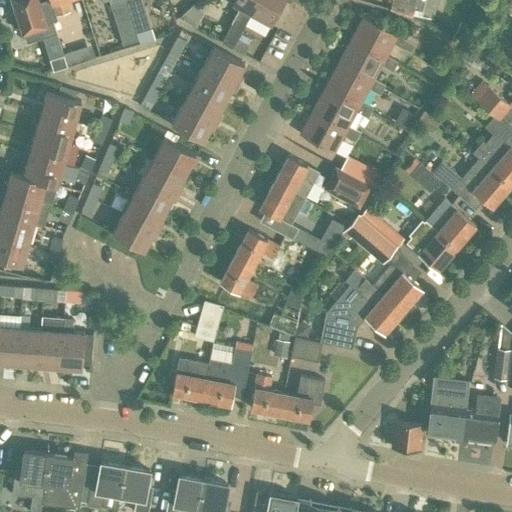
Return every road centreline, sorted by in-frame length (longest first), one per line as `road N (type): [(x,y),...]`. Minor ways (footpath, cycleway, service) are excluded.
road 1 (residential): [(159,310),(331,0)]
road 2 (residential): [(333,463),(340,440),(511,241)]
road 3 (residential): [(333,463),(103,419)]
road 4 (residential): [(511,492),(333,463)]
road 5 (residential): [(103,419),(159,310)]
